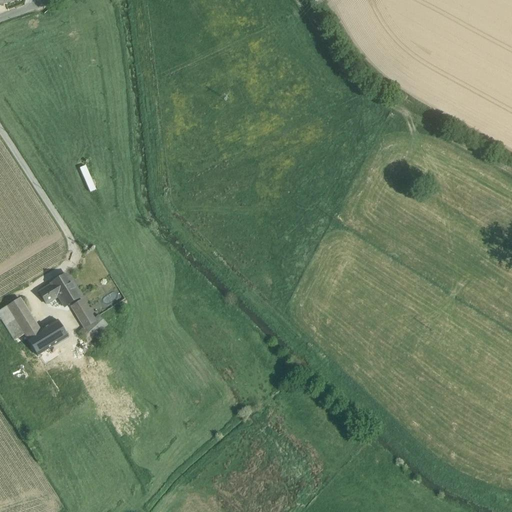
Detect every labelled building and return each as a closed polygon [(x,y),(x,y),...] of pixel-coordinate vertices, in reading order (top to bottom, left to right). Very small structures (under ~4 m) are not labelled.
[(103,147),(109,144),(100,120),(93,122),(103,147)] [(81,298),(67,275),(51,285),(39,293),(46,304),(58,297),(65,307),(81,298)] [(20,299),(7,307),(24,333),(36,325),(20,299)] [(94,320),(82,300),(72,306),(85,328),(94,320)] [(24,333),(7,307),(0,311),(0,317),(14,339),(24,333)] [(85,328),(79,334),(88,342),(107,325),(99,315),(94,320),(85,328)] [(24,333),(14,339),(28,362),(67,337),(57,322),(41,332),(36,325),(24,333)]
